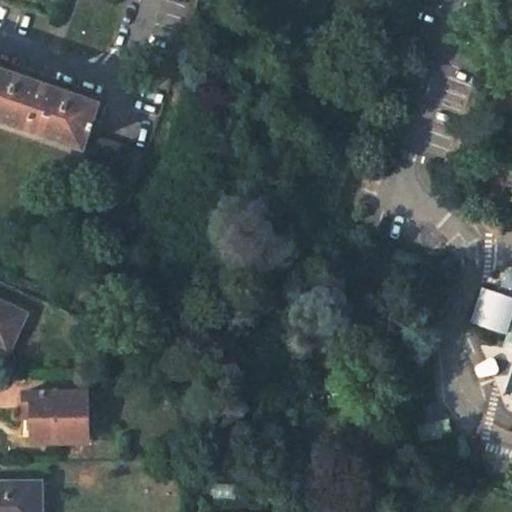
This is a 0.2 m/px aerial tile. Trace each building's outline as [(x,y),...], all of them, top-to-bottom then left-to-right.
[(98,106),(0,71),(0,119),(84,149),(98,106)] [(147,155),(96,138),(86,166),(137,183),(147,155)] [(511,302),(487,294),(477,325),(508,335),(504,349),(511,351),(511,382),(510,388),(511,388),(511,396),(511,400),(511,302)] [(21,314),(0,303),(0,345),(5,348),(21,314)] [(283,370),(254,360),(237,410),(266,420),(283,370)] [(307,434),(324,385),(283,370),(266,420),(307,434)] [(87,443),(86,395),(24,395),(25,420),(32,420),(33,443),(87,443)] [(278,476),(289,468),(272,446),(268,448),(260,439),(256,450),(278,476)] [(396,470),(410,473),(415,461),(401,456),(396,470)] [(0,511),(35,511),(35,480),(0,480),(0,511)]
